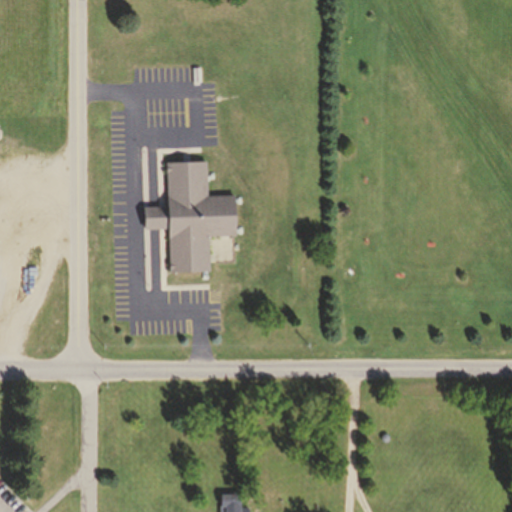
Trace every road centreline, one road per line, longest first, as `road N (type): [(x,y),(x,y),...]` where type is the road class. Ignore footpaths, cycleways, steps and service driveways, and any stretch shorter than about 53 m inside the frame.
road 1 (secondary): [(0,371),(511,367)]
road 2 (residential): [(78,371),(76,0)]
